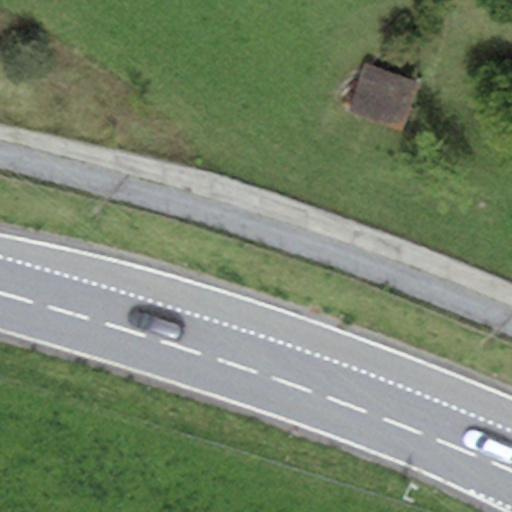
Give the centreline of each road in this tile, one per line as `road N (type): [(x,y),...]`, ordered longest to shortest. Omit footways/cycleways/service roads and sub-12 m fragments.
road 1 (primary): [(511,472),(98,321),(0,294)]
road 2 (track): [(511,321),(356,262),(0,156)]
